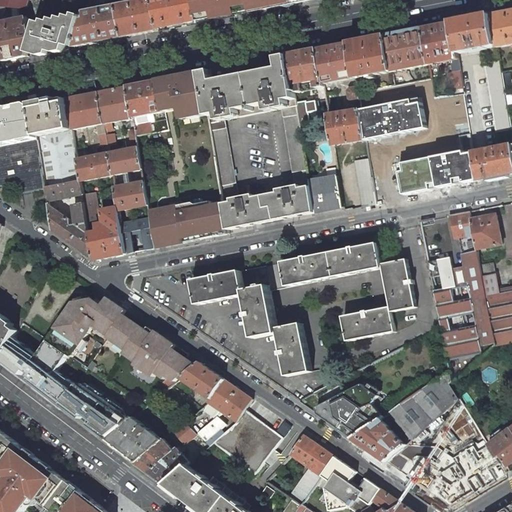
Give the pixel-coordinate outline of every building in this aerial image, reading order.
[(27,8),(29,0),(0,0),(0,6),(5,7),(13,7),(21,8),(27,8)] [(161,31),(154,0),(148,0),(118,6),(124,38),(161,31)] [(196,0),(154,0),(161,31),(201,23),(196,0)] [(196,0),(201,23),(254,12),(251,0),(196,0)] [(251,0),(254,12),(300,3),(308,1),(307,0),(251,0)] [(76,48),(124,38),(118,6),(87,12),(85,16),(76,48)] [(11,22),(0,24),(0,62),(24,58),(28,57),(30,50),(34,37),(32,29),(29,18),(20,20),(21,8),(13,7),(11,22)] [(511,11),(494,15),(499,46),(499,48),(511,44),(511,11)] [(69,19),(62,18),(61,21),(54,19),(52,26),(46,24),(38,22),(34,37),(30,50),(37,52),(44,54),(45,54),(53,52),(54,49),(60,51),(68,49),(69,46),(76,48),(85,16),(78,14),(77,18),(70,16),(69,19)] [(494,15),(454,23),(459,54),(499,46),(494,15)] [(454,23),(425,29),(431,65),(451,61),(460,59),(459,54),(454,23)] [(425,29),(387,36),(393,72),(431,65),(425,29)] [(387,36),(351,43),(357,78),(393,72),(387,36)] [(351,43),(319,50),(324,85),(357,78),(351,43)] [(319,50),(289,56),(296,93),(325,87),(324,85),(319,50)] [(213,71),(203,73),(207,99),(210,115),(211,124),(226,121),(284,109),(298,106),(297,104),(296,93),(289,56),(279,58),(281,68),(215,82),(213,71)] [(460,59),(451,61),(453,72),(456,89),(464,88),(460,59)] [(511,129),(501,60),(486,63),(497,133),(511,130),(511,129)] [(172,111),(180,109),(181,117),(188,115),(189,119),(210,115),(207,99),(203,73),(173,79),(174,84),(160,87),(164,112),(172,111)] [(160,87),(174,84),(173,79),(159,81),(160,87)] [(159,81),(130,87),(135,118),(150,115),(164,112),(160,87),(159,81)] [(130,87),(100,93),(106,124),(135,119),(135,118),(130,87)] [(358,87),(351,88),(349,91),(350,99),(353,101),(360,100),(359,93),(358,87)] [(100,93),(68,99),(73,130),(106,124),(100,93)] [(68,99),(35,106),(39,137),(73,130),(68,99)] [(421,99),(362,110),(367,141),(427,129),(421,99)] [(307,102),(297,104),(298,106),(301,125),(311,123),(307,102)] [(0,146),(40,139),(39,137),(35,106),(0,113),(0,146)] [(298,106),(284,109),(296,187),(302,186),(302,189),(311,187),(310,182),(309,176),(301,125),(298,106)] [(362,110),(329,115),(334,141),(334,145),(367,141),(362,110)] [(150,115),(135,118),(135,119),(137,129),(138,136),(153,133),(150,115)] [(226,121),(211,124),(215,147),(217,158),(223,193),(225,204),(233,202),(233,200),(239,198),(226,121)] [(137,129),(132,130),(130,133),(133,149),(140,148),(138,136),(137,129)] [(73,130),(39,137),(40,139),(48,188),(82,181),(78,160),(73,130)] [(107,133),(100,134),(102,146),(109,145),(107,133)] [(511,146),(481,152),(475,153),(480,181),(486,179),(511,174),(511,146)] [(133,149),(110,153),(114,175),(119,174),(144,170),(140,148),(133,149)] [(110,153),(78,160),(82,181),(82,182),(114,175),(110,153)] [(467,183),(480,181),(475,153),(399,166),(406,196),(428,191),(456,185),(467,183)] [(370,159),(356,161),(363,208),(377,205),(370,159)] [(339,176),(310,182),(311,187),(316,213),(345,208),(339,176)] [(82,181),(48,188),(50,202),(84,195),(82,182),(82,181)] [(121,187),(116,188),(116,189),(118,198),(119,208),(120,211),(150,206),(146,182),(121,187)] [(233,202),(225,204),(229,231),(273,222),(279,221),(316,213),(311,187),(302,189),(302,186),(296,187),(279,190),(280,193),(273,195),(268,196),(266,188),(253,190),(254,195),(239,198),(233,200),(233,202)] [(116,189),(106,191),(108,200),(118,198),(116,189)] [(97,193),(84,195),(85,203),(90,234),(103,231),(102,223),(97,193)] [(195,203),(179,206),(177,209),(160,212),(160,214),(151,216),(151,218),(156,249),(161,248),(230,234),(229,231),(225,204),(214,206),(213,202),(198,205),(195,203)] [(72,220),(50,205),(54,231),(95,259),(90,234),(85,203),(75,205),(78,226),(73,227),(72,220)] [(119,208),(104,210),(106,223),(102,223),(103,231),(90,234),(95,259),(97,261),(127,255),(122,223),(120,211),(119,208)] [(470,211),(449,216),(456,238),(460,238),(475,235),(472,220),(470,211)] [(497,215),(472,220),(475,235),(477,242),(478,249),(503,244),(497,215)] [(151,218),(122,223),(127,255),(142,252),(156,249),(151,218)] [(497,345),(487,293),(486,290),(480,259),(478,249),(477,242),(475,235),(460,238),(461,245),(466,267),(454,270),(451,258),(442,260),(441,255),(428,257),(429,262),(442,328),(447,353),(451,372),(453,382),(470,368),(497,345)] [(305,258),(284,263),(289,287),(337,278),(384,269),(384,265),(379,244),(356,248),(356,247),(352,248),(352,249),(347,250),(332,253),(314,257),(309,258),(309,257),(305,258)] [(493,256),(480,259),(486,290),(499,288),(494,262),(493,256)] [(395,262),(384,265),(384,269),(392,307),(393,313),(404,310),(418,308),(413,285),(415,284),(415,280),(413,281),(408,260),(396,262),(395,262)] [(278,264),(241,271),(245,291),(270,286),(271,291),(289,287),(284,263),(278,264)] [(208,278),(193,281),(198,306),(246,296),(245,291),(241,271),(218,276),(218,275),(214,276),(214,277),(213,277),(208,278)] [(270,286),(245,291),(246,296),(250,314),(248,314),(248,319),(250,318),(255,339),(279,334),(278,329),(271,291),(270,286)] [(511,287),(487,293),(497,345),(511,342),(511,287)] [(105,333),(112,337),(111,339),(124,348),(125,345),(131,349),(127,355),(139,363),(137,366),(144,370),(145,368),(151,372),(149,374),(156,379),(161,372),(177,383),(182,379),(196,367),(187,360),(190,355),(183,351),(179,355),(175,352),(178,347),(158,334),(158,333),(155,338),(125,317),(128,313),(110,300),(104,308),(96,302),(77,305),(51,342),(76,359),(98,327),(106,332),(105,333)] [(365,313),(344,317),(349,342),(376,336),(397,332),(393,313),(392,307),(369,312),(369,311),(365,312),(365,313)] [(19,331),(7,323),(9,320),(0,313),(0,355),(1,356),(0,358),(3,360),(10,348),(12,345),(12,344),(19,331)] [(303,324),(278,329),(279,334),(283,352),(281,352),(282,356),(284,356),(288,377),(313,372),(303,324)] [(226,381),(201,363),(196,367),(182,379),(212,399),(226,381)] [(398,408),(391,413),(405,429),(403,431),(408,437),(411,435),(414,439),(460,399),(451,384),(453,382),(451,372),(398,408)] [(240,390),(226,381),(212,399),(210,403),(224,412),(240,390)] [(338,381),(315,393),(328,403),(350,392),(347,387),(338,381)] [(121,429),(131,421),(124,412),(117,408),(103,398),(98,395),(89,389),(84,385),(78,385),(73,392),(61,404),(81,419),(85,414),(93,420),(89,425),(108,440),(121,429)] [(328,403),(318,408),(320,415),(354,439),(376,423),(383,419),(384,418),(375,411),(378,408),(384,399),(363,385),(350,392),(328,403)] [(91,386),(89,389),(98,395),(100,392),(91,386)] [(254,400),(240,390),(224,412),(238,422),(246,411),(254,400)] [(105,396),(103,398),(117,408),(119,405),(105,396)] [(170,410),(157,399),(149,406),(164,418),(170,410)] [(386,417),(378,408),(375,411),(384,418),(386,417)] [(284,439),(246,411),(238,422),(231,428),(215,442),(257,475),(284,439)] [(165,440),(135,418),(131,421),(121,429),(108,440),(138,462),(165,440)] [(231,428),(218,418),(199,434),(211,446),(215,442),(231,428)] [(376,423),(354,439),(388,462),(404,448),(407,446),(383,419),(376,423)] [(198,435),(186,423),(175,431),(186,445),(187,444),(198,435)] [(511,428),(511,429),(489,446),(497,459),(500,457),(507,467),(511,463),(511,428)] [(62,476),(4,432),(0,437),(0,478),(6,482),(0,489),(0,492),(1,493),(0,493),(0,511),(26,511),(30,508),(36,500),(38,497),(44,501),(46,503),(50,505),(68,481),(65,478),(62,476)] [(211,446),(199,434),(198,435),(187,444),(198,457),(211,446)] [(336,457),(306,436),(293,455),(310,468),(323,477),(336,457)] [(175,451),(166,439),(165,440),(138,462),(151,472),(175,451)] [(191,464),(179,448),(175,451),(151,472),(167,485),(189,465),(191,464)] [(358,472),(336,457),(323,477),(332,483),(327,490),(331,511),(344,510),(347,506),(355,511),(362,511),(363,511),(371,506),(375,501),(383,490),(379,487),(375,484),(372,488),(369,486),(365,492),(351,483),(358,472)] [(211,482),(189,465),(167,485),(202,511),(249,511),(211,482)] [(323,477),(310,468),(291,496),(294,499),(302,504),(303,505),(323,477)] [(289,489),(273,477),(269,481),(286,493),(289,489)] [(109,511),(106,510),(105,509),(97,502),(68,481),(50,505),(44,511),(109,511)] [(263,494),(271,500),(276,492),(268,486),(263,494)] [(403,503),(383,490),(375,501),(381,505),(386,510),(387,509),(390,511),(403,503)] [(296,511),(302,504),(294,499),(284,511),(296,511)] [(381,505),(375,501),(371,506),(374,510),(381,505)] [(415,511),(403,503),(390,511),(387,509),(386,510),(382,511),(415,511)]
